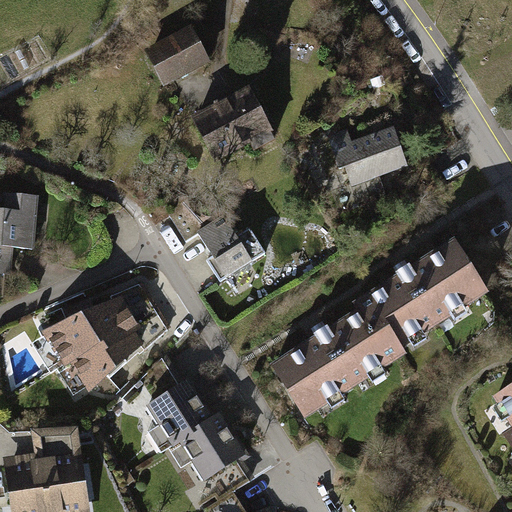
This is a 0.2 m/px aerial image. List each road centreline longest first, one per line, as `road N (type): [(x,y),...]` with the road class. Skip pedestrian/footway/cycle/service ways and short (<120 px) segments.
road 1 (residential): [(323,511),(156,236),(126,264),(0,314)]
road 2 (residential): [(511,189),(388,0)]
